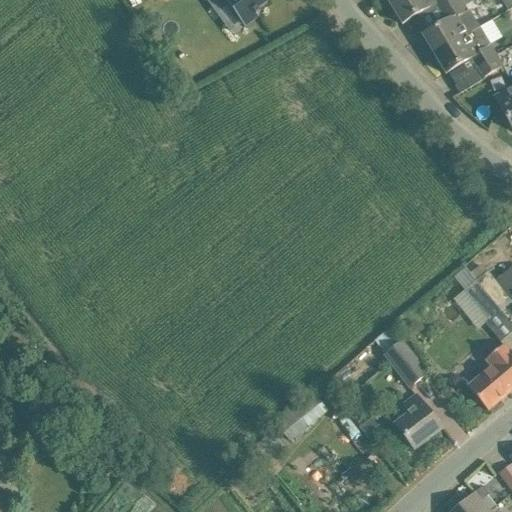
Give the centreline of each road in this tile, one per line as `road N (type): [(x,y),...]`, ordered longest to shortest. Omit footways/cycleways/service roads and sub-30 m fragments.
road 1 (residential): [(511,165),(404,75),(339,0)]
road 2 (residential): [(407,511),(511,426)]
